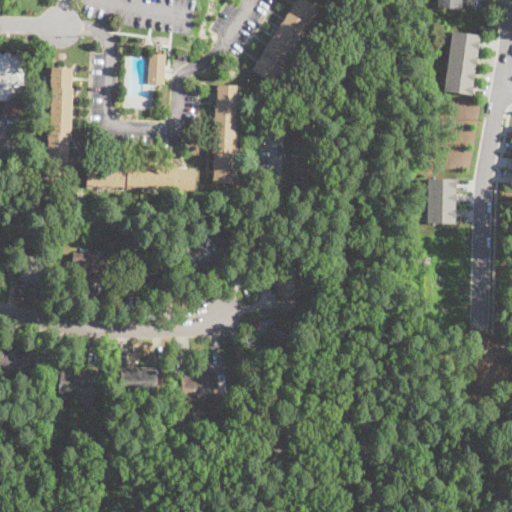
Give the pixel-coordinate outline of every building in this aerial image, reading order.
[(306,25),(304,24),(279,62),(282,64),(271,82),(252,70),(264,53),(262,52),(287,12),(290,13),(298,0),(305,0),(317,7),(306,25)] [(461,0),(461,8),(439,8),(439,0),(461,0)] [(469,94),(442,90),(451,30),(478,34),(469,94)] [(10,49),(10,51),(12,51),(12,52),(15,53),(15,51),(26,51),(25,84),(21,83),(21,96),(11,95),(11,98),(0,98),(0,52),(3,53),(3,51),(5,51),(5,49),(10,49)] [(163,84),(148,83),(149,54),(164,54),(163,84)] [(70,136),(69,136),(68,176),(48,175),(49,135),(50,135),(52,87),(50,87),(51,68),(71,68),(70,88),(72,88),(70,136)] [(238,86),(237,105),(234,106),(232,152),(235,152),(234,183),(213,182),(214,152),(212,152),(214,104),(216,104),(217,85),(238,86)] [(316,122),(315,139),(312,139),(311,173),(314,173),(313,190),(291,189),(292,174),(290,173),(291,139),(293,139),(294,122),(316,122)] [(175,168),(174,170),(193,171),(192,192),(170,190),(170,188),(127,185),(127,188),(86,185),(87,164),(128,167),(128,164),(175,168)] [(454,222),(426,221),(427,178),(455,179),(454,222)] [(15,212),(13,219),(7,217),(10,210),(15,212)] [(190,271),(186,245),(202,242),(201,237),(221,234),(225,261),(208,264),(209,268),(190,271)] [(109,257),(107,276),(71,271),(74,253),(109,257)] [(52,261),(45,288),(18,281),(25,254),(52,261)] [(164,295),(145,294),(146,288),(130,287),(131,259),(149,260),(149,268),(166,269),(164,295)] [(283,299),(273,278),(294,268),(304,289),(283,299)] [(293,338),(281,361),(261,350),(273,328),(293,338)] [(7,345),(27,351),(26,354),(40,356),(35,374),(0,367),(0,346),(7,347),(7,345)] [(94,401),(77,399),(78,394),(58,393),(60,366),(81,368),(81,371),(96,372),(94,401)] [(158,387),(121,387),(121,368),(157,367),(158,387)] [(180,395),(180,377),(217,375),(218,394),(180,395)] [(240,390),(240,400),(232,399),(232,390),(240,390)] [(296,434),(299,455),(288,457),(289,463),(269,466),(268,460),(258,462),(255,442),(266,440),(267,443),(285,440),(284,436),(296,434)]
